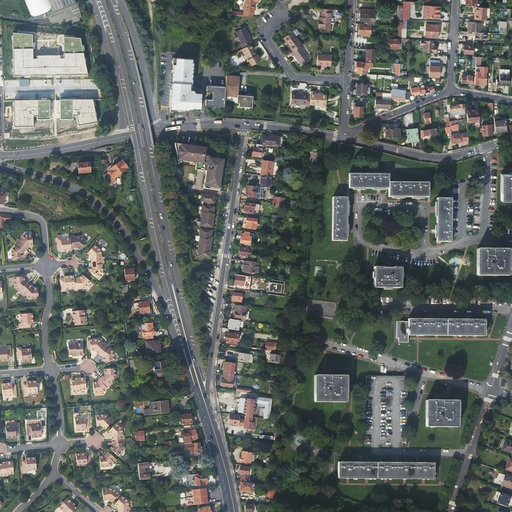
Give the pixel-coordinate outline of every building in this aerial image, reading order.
[(69,0),(43,0),(46,8),(47,10),(70,1),(69,0)] [(244,0),(245,4),(244,12),(243,12),(242,16),(252,16),(252,13),(254,13),(254,1),(257,2),(257,0),(244,0)] [(424,11),(424,18),(440,19),(441,7),(426,6),(426,10),(424,11)] [(485,20),(486,8),(476,7),(475,11),(475,14),(474,14),(474,19),(485,20)] [(334,17),(332,17),(332,9),(322,9),(322,17),(322,19),(319,19),(319,28),(326,29),(326,32),(331,33),(331,23),(334,24),(335,23),(335,22),(335,21),(334,20),(334,19),(334,17)] [(359,13),(359,21),(363,21),(364,24),(371,24),(373,24),(374,10),(360,9),(360,10),(359,10),(359,13)] [(468,26),(467,31),(468,31),(475,32),(480,32),(481,24),(475,23),(466,22),(466,26),(468,26)] [(370,36),(371,24),(358,24),(358,28),(359,28),(358,35),(364,35),(370,36)] [(434,37),(435,25),(423,25),(422,37),(434,37)] [(240,44),(243,48),(250,44),(252,43),(249,39),(251,38),(245,27),(236,32),(241,43),(240,44)] [(297,28),(284,37),(288,42),(287,43),(293,51),(300,46),(301,45),(295,36),(300,33),(297,28)] [(486,40),(487,33),(480,32),(475,32),(475,39),(486,40)] [(400,44),(400,40),(398,40),(388,39),(387,49),(398,49),(398,44),(400,44)] [(436,54),(436,47),(435,47),(435,46),(434,46),(434,41),(420,41),(420,46),(422,46),(422,53),(436,54)] [(260,61),(250,44),(243,48),(241,49),(251,66),(260,61)] [(472,54),(473,46),(461,45),(461,49),(462,49),(462,53),(472,54)] [(310,59),(300,46),(293,51),(291,52),(293,56),(294,56),(301,65),(310,59)] [(375,50),(366,49),(365,57),(367,58),(366,62),(369,62),(375,62),(375,50)] [(34,54),(15,54),(16,64),(22,64),(34,63),(34,54)] [(65,64),(65,65),(70,65),(70,54),(55,55),(56,64),(65,64)] [(332,55),(317,54),(317,68),(323,68),(323,65),(330,66),(332,55)] [(429,76),(439,77),(440,61),(430,60),(429,76)] [(369,66),(369,62),(366,62),(363,62),(356,62),(355,72),(366,73),(366,66),(369,66)] [(475,67),(475,76),(474,84),(478,85),(478,84),(486,84),(487,68),(475,67)] [(496,85),(508,86),(509,70),(499,70),(499,79),(496,79),(496,85)] [(174,88),(166,87),(166,90),(165,92),(176,93),(176,85),(177,84),(177,76),(177,75),(175,75),(174,88)] [(472,83),(470,89),(474,90),(474,84),(475,76),(467,75),(467,76),(462,76),(461,83),(472,83)] [(238,77),(226,76),(225,88),(224,100),(237,101),(237,103),(239,103),(238,106),(251,107),(252,103),(254,104),(254,101),(252,100),(252,96),(237,95),(238,77)] [(366,83),(356,83),(356,94),(365,95),(366,83)] [(77,118),(77,114),(82,114),(82,102),(77,102),(77,90),(78,90),(78,84),(71,84),(71,90),(66,90),(67,118),(77,118)] [(32,109),(31,87),(20,88),(20,109),(32,109)] [(205,106),(224,108),(224,100),(225,88),(206,87),(206,92),(213,93),(212,101),(206,100),(205,106)] [(404,99),(410,100),(410,93),(405,93),(405,91),(391,89),(390,99),(403,100),(404,99)] [(171,102),(175,102),(176,94),(176,93),(165,92),(165,98),(171,98),(171,102)] [(310,96),(310,104),(320,105),(320,107),(325,107),(326,94),(315,94),(315,92),(310,92),(310,96)] [(306,106),(309,107),(310,104),(310,96),(306,96),(306,94),(291,93),(291,104),(305,105),(306,106)] [(378,100),(375,100),(374,108),(389,108),(390,101),(386,101),(386,102),(378,102),(378,100)] [(363,103),(352,102),(352,106),(354,107),(353,116),(362,117),(363,103)] [(450,107),(450,111),(455,111),(455,115),(465,114),(464,104),(459,105),(459,106),(456,106),(450,107)] [(479,111),(474,111),(471,112),(470,110),(466,110),(467,123),(479,122),(479,111)] [(448,114),(444,115),(445,126),(456,124),(467,122),(466,120),(448,121),(448,114)] [(499,120),(494,121),(495,133),(507,132),(507,122),(499,123),(499,120)] [(456,127),(456,124),(445,126),(445,132),(450,132),(450,128),(456,127)] [(383,129),(384,133),(385,133),(386,136),(386,137),(394,137),(393,125),(387,125),(388,129),(383,129)] [(482,129),(480,129),(480,131),(482,131),(482,136),(493,135),(492,125),(482,125),(482,129)] [(406,133),(403,133),(404,142),(418,140),(417,128),(406,128),(406,133)] [(436,133),(435,128),(420,131),(421,137),(424,136),(424,135),(436,133)] [(450,135),(451,143),(463,142),(462,141),(468,140),(467,133),(450,135)] [(263,139),(261,139),(260,144),(268,145),(276,146),(277,138),(269,137),(263,137),(263,139)] [(196,146),(174,143),(178,161),(183,161),(196,163),(195,169),(200,170),(201,169),(204,169),(203,170),(206,171),(204,188),(219,191),(223,160),(219,160),(220,158),(208,156),(206,156),(207,148),(199,147),(199,148),(196,147),(196,146)] [(252,156),(261,157),(262,149),(262,145),(255,144),(255,145),(255,148),(253,148),(252,156)] [(122,160),(115,165),(121,173),(127,169),(127,168),(127,167),(127,166),(125,162),(124,163),(122,160)] [(262,160),(260,175),(262,176),(271,177),(273,162),(262,160)] [(89,163),(77,164),(78,173),(90,172),(89,163)] [(114,178),(121,173),(115,165),(110,169),(109,168),(108,168),(108,170),(108,171),(108,172),(109,174),(105,177),(111,185),(116,181),(114,178)] [(511,173),(501,174),(501,193),(500,193),(500,200),(511,200),(511,173)] [(349,174),(349,188),(356,188),(380,189),(388,189),(388,197),(397,197),(419,197),(428,197),(428,183),(388,183),(388,174),(349,174)] [(270,189),(271,177),(262,176),(260,188),(270,189)] [(247,186),(246,192),(248,192),(247,197),(254,198),(256,187),(247,186)] [(214,196),(202,194),(201,202),(204,202),(203,206),(202,206),(201,213),(202,213),(200,226),(201,226),(200,229),(199,236),(200,236),(198,249),(199,250),(198,256),(210,258),(211,251),(210,250),(212,237),(211,237),(212,231),(210,230),(211,227),(212,227),(214,214),(213,214),(214,203),(214,196)] [(346,198),(332,197),(332,239),(346,240),(346,235),(346,206),(346,198)] [(284,199),(274,198),(273,204),(283,206),(284,199)] [(451,198),(437,198),(437,208),(437,233),(437,241),(451,241),(451,198)] [(246,209),(245,211),(245,213),(252,214),(253,210),(253,205),(244,203),(243,209),(246,209)] [(0,214),(0,228),(4,229),(5,222),(11,222),(12,216),(5,215),(0,214)] [(256,220),(246,218),(245,228),(255,229),(256,220)] [(248,233),(244,233),(244,235),(241,234),(240,243),(244,243),(244,244),(249,245),(250,238),(247,237),(248,233)] [(33,246),(32,235),(25,236),(21,241),(20,240),(17,243),(26,250),(30,246),(33,246)] [(87,242),(80,237),(74,237),(74,236),(70,236),(70,239),(71,248),(77,248),(80,251),(87,242)] [(71,248),(70,239),(61,239),(61,237),(56,238),(57,246),(61,245),(62,250),(62,252),(71,251),(71,248)] [(26,250),(17,243),(15,246),(16,247),(12,251),(12,259),(23,258),(23,255),(26,250)] [(101,251),(94,245),(87,254),(91,256),(91,262),(103,261),(103,257),(101,257),(101,251)] [(252,250),(239,248),(238,256),(246,257),(247,254),(252,254),(252,250)] [(509,276),(509,275),(509,273),(511,273),(511,268),(507,268),(508,249),(493,249),(478,249),(478,268),(476,268),(476,275),(509,276)] [(103,265),(103,261),(91,262),(92,268),(89,271),(97,278),(103,271),(102,265),(103,265)] [(257,275),(259,263),(244,261),(243,273),(257,275)] [(401,288),(401,268),(387,268),(374,268),(374,288),(401,288)] [(133,269),(124,270),(125,281),(134,280),(133,269)] [(90,282),(82,275),(79,278),(74,279),(75,288),(75,291),(79,290),(79,289),(85,289),(90,282)] [(74,279),(74,276),(64,277),(64,279),(64,284),(60,284),(61,292),(65,291),(65,289),(75,288),(74,279)] [(244,277),(235,276),(234,285),(242,286),(244,277)] [(29,285),(25,281),(24,277),(14,278),(15,286),(19,290),(18,291),(21,294),(29,285)] [(271,279),(269,294),(284,296),(286,281),(271,279)] [(38,288),(33,288),(29,285),(21,294),(24,296),(25,295),(30,299),(38,298),(38,288)] [(241,295),(232,294),(231,301),(240,302),(241,295)] [(139,313),(144,313),(149,313),(148,302),(138,303),(139,313)] [(235,310),(233,320),(239,321),(244,321),(246,307),(234,305),(234,310),(235,310)] [(84,310),(72,312),(73,318),(74,318),(75,323),(75,325),(87,324),(86,317),(85,317),(84,310)] [(20,329),(27,328),(27,324),(31,324),(34,323),(33,314),(20,315),(21,324),(19,324),(20,329)] [(409,322),(397,322),(397,338),(399,338),(399,343),(408,343),(408,339),(408,336),(418,336),(437,336),(456,336),(475,337),(484,337),(484,320),(452,320),(409,319),(409,322)] [(238,331),(239,321),(233,320),(230,320),(228,329),(238,331)] [(141,324),(143,340),(153,339),(152,324),(141,324)] [(237,335),(227,334),(225,343),(236,344),(237,335)] [(102,344),(98,339),(89,340),(90,351),(94,351),(98,354),(106,345),(103,343),(102,344)] [(158,342),(146,343),(147,355),(159,354),(158,342)] [(270,351),(272,351),(274,344),(264,342),(263,349),(270,351)] [(75,343),(68,343),(69,355),(76,355),(76,356),(83,356),(82,344),(76,344),(75,343)] [(109,348),(106,345),(98,354),(103,358),(103,362),(114,361),(113,352),(108,349),(109,348)] [(10,346),(6,346),(6,348),(0,349),(0,361),(8,361),(7,359),(7,354),(11,354),(10,346)] [(32,361),(31,349),(21,350),(21,348),(17,348),(17,356),(21,355),(22,360),(22,362),(32,361)] [(278,356),(279,352),(272,351),(270,351),(268,363),(279,364),(280,356),(278,356)] [(238,353),(237,361),(248,363),(249,355),(238,353)] [(163,362),(154,363),(155,372),(156,376),(165,375),(165,371),(166,371),(165,367),(163,367),(163,362)] [(224,363),(222,374),(233,375),(234,364),(224,363)] [(116,377),(115,369),(104,370),(105,374),(101,378),(110,386),(113,383),(112,382),(116,377)] [(234,381),(235,376),(233,375),(222,374),(221,380),(220,380),(220,386),(231,387),(232,381),(234,381)] [(345,376),(323,375),(315,375),(315,395),(313,395),(313,402),(345,402),(346,396),(344,396),(345,376)] [(86,390),(85,378),(78,379),(78,380),(74,381),(71,381),(72,393),(80,392),(80,391),(86,390)] [(110,386),(101,378),(97,382),(93,383),(94,393),(102,393),(106,388),(108,389),(110,386)] [(38,393),(37,380),(27,381),(27,383),(27,388),(23,388),(24,396),(28,396),(28,394),(38,393)] [(16,389),(12,389),(11,385),(11,382),(1,383),(3,396),(12,395),(12,397),(17,397),(16,389)] [(245,414),(245,416),(251,417),(270,420),(273,400),(260,398),(260,399),(258,398),(259,394),(250,393),(245,393),(244,399),(240,398),(238,413),(242,413),(242,415),(244,415),(244,414),(245,414)] [(166,401),(149,403),(149,410),(143,410),(143,415),(168,412),(168,408),(167,408),(166,401)] [(456,401),(447,401),(426,401),(426,421),(424,421),(424,427),(457,427),(457,421),(455,421),(456,401)] [(42,421),(45,421),(45,412),(38,412),(39,419),(27,419),(27,423),(42,423),(42,421)] [(190,414),(181,415),(182,425),(191,424),(190,414)] [(109,419),(105,415),(96,416),(97,426),(101,426),(105,429),(107,427),(113,420),(110,418),(109,419)] [(239,416),(229,415),(227,424),(238,425),(239,420),(239,416)] [(84,418),(75,419),(76,432),(86,431),(85,429),(85,424),(89,424),(88,416),(84,416),(84,418)] [(244,420),(239,420),(238,425),(243,426),(243,429),(251,430),(252,423),(251,423),(251,417),(245,416),(244,416),(244,420)] [(15,431),(20,431),(19,423),(15,423),(15,426),(5,426),(6,439),(16,438),(16,436),(15,431)] [(40,424),(31,425),(31,423),(26,424),(27,431),(31,431),(32,436),(32,438),(41,437),(40,424)] [(112,440),(124,439),(124,435),(122,435),(122,429),(115,424),(110,430),(108,432),(111,435),(112,440)] [(198,438),(195,429),(188,431),(189,433),(184,434),(185,444),(191,443),(190,440),(198,438)] [(143,430),(134,431),(134,433),(135,440),(144,439),(143,430)] [(124,443),(124,439),(112,440),(112,446),(110,449),(112,451),(118,456),(123,449),(123,443),(124,443)] [(503,450),(511,453),(511,442),(507,440),(503,450)] [(199,443),(194,443),(181,445),(182,447),(185,447),(186,449),(190,448),(190,453),(193,453),(193,456),(200,456),(199,443)] [(242,452),(240,462),(244,462),(247,463),(249,463),(250,460),(253,461),(254,455),(251,454),(251,453),(254,454),(257,454),(257,452),(254,452),(255,449),(243,448),(242,452)] [(109,454),(107,452),(104,456),(100,457),(101,467),(109,467),(113,462),(114,463),(116,460),(109,454)] [(91,467),(90,460),(86,460),(86,455),(86,453),(76,454),(77,467),(86,466),(87,468),(91,467)] [(36,470),(35,457),(26,458),(26,460),(26,465),(22,465),(23,473),(27,473),(27,471),(36,470)] [(0,464),(0,476),(7,475),(7,474),(14,474),(12,462),(6,462),(6,464),(1,464),(0,464)] [(337,462),(337,478),(348,479),(367,479),(386,479),(405,480),(423,480),(432,480),(432,464),(383,463),(337,462)] [(142,468),(144,468),(148,468),(148,467),(149,466),(149,464),(148,464),(147,463),(137,464),(139,475),(139,480),(149,479),(149,478),(150,477),(150,476),(149,476),(148,475),(142,476),(142,473),(142,468)] [(248,469),(239,467),(239,473),(241,474),(240,478),(247,479),(248,469)] [(497,483),(511,488),(511,478),(500,474),(497,483)] [(205,476),(195,477),(196,486),(205,485),(204,481),(206,481),(205,476)] [(252,484),(241,482),(240,491),(251,492),(252,484)] [(103,497),(103,500),(108,499),(112,503),(114,501),(120,493),(117,491),(115,492),(111,488),(102,489),(103,497)] [(192,490),(193,505),(209,503),(209,500),(206,500),(206,492),(208,492),(208,489),(192,490)] [(299,498),(275,490),(274,497),(273,499),(294,506),(295,502),(297,502),(299,498)] [(497,503),(508,506),(511,496),(501,492),(497,503)] [(116,502),(114,505),(118,507),(118,511),(127,511),(130,511),(130,508),(128,508),(127,502),(121,496),(116,502)] [(73,511),(76,508),(74,507),(71,504),(72,503),(67,498),(59,508),(64,511),(63,511),(73,511)]
